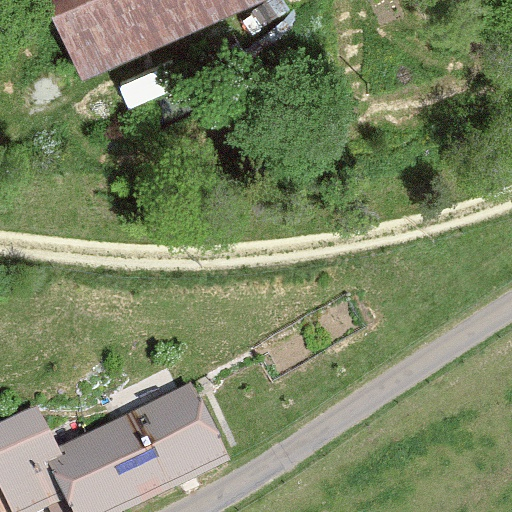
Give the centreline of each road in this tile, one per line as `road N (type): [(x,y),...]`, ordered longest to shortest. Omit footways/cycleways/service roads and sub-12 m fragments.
road 1 (track): [(511,194),(334,238),(124,249),(0,238)]
road 2 (unclassified): [(511,316),(199,511)]
